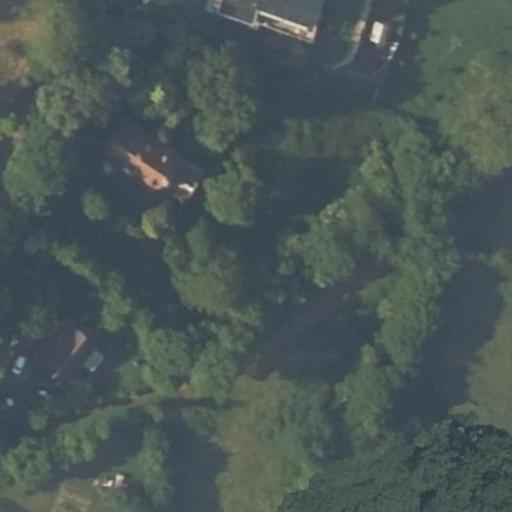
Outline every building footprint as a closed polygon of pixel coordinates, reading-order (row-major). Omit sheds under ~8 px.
[(251,0),(305,16),(309,0),(251,0)] [(175,124),(182,128),(190,117),(183,112),(175,124)] [(166,160),(171,152),(159,145),(160,143),(112,113),(96,139),(112,148),(109,154),(141,174),(155,153),(166,160)] [(112,148),(96,139),(93,143),(109,154),(112,148)] [(188,164),(171,152),(166,160),(165,161),(182,172),(188,164)] [(173,187),(182,172),(165,161),(156,176),(173,187)] [(177,335),(190,346),(218,318),(221,319),(240,298),(226,285),(177,335)] [(63,313),(30,357),(59,377),(91,333),(63,313)]
